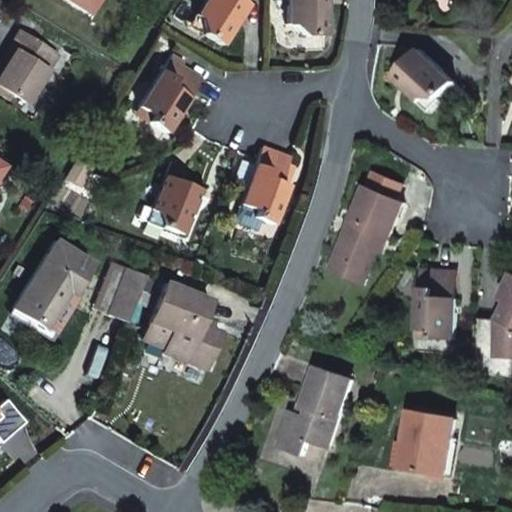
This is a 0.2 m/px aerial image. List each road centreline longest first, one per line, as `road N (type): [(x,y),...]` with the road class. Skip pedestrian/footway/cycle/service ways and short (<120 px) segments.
road 1 (residential): [(350,97),(337,165),(275,330),(176,511)]
road 2 (residential): [(350,97),(427,154),(486,182),(482,221)]
road 3 (residential): [(170,511),(76,470),(24,511)]
road 4 (unknown): [(93,319),(59,385),(76,470)]
road 5 (residential): [(222,135),(254,82),(350,97)]
